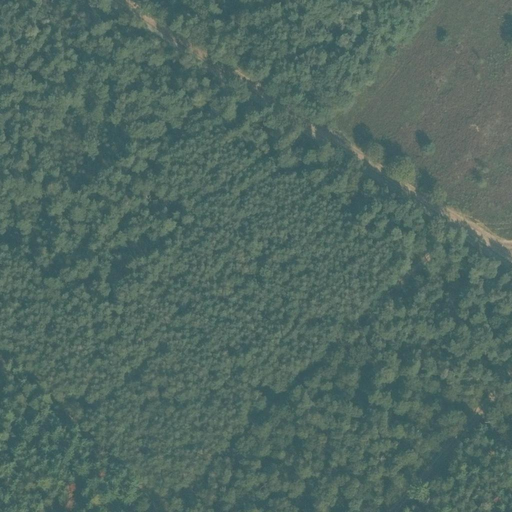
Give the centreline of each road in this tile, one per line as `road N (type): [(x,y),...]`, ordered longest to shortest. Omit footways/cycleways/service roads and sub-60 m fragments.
road 1 (track): [(165,511),(463,239)]
road 2 (track): [(0,347),(134,488),(139,511)]
road 3 (track): [(511,373),(396,511)]
